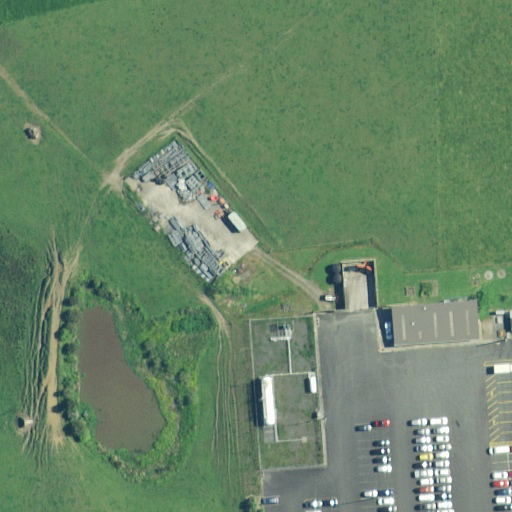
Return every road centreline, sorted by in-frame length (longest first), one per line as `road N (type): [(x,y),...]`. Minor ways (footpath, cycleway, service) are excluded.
road 1 (unknown): [(394,362),(458,358),(466,469)]
road 2 (unknown): [(344,477),(336,366),(394,362)]
